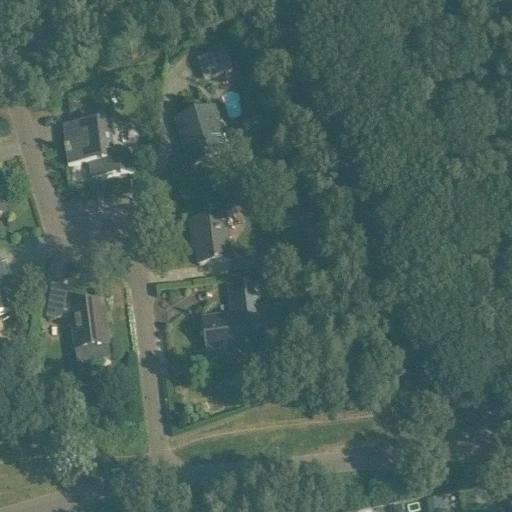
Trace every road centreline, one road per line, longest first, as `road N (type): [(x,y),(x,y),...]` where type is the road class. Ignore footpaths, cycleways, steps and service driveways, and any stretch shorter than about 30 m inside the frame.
road 1 (residential): [(162,482),(138,288),(120,250),(57,221),(0,44)]
road 2 (unclassified): [(508,441),(330,0)]
road 3 (unclassified): [(162,482),(508,441)]
road 4 (unclassified): [(36,511),(162,482)]
